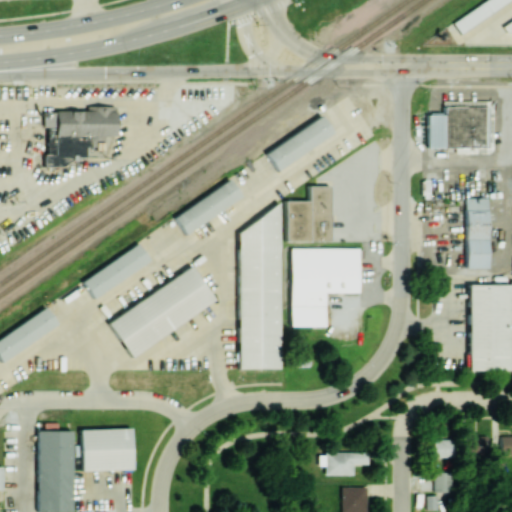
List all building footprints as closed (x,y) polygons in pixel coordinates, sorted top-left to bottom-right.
[(511,12),(498,21),(504,32),(511,28),(511,32),(511,12)] [(113,111),(41,110),(41,126),(44,126),(44,164),(76,164),(76,156),(86,156),(86,146),(94,146),(94,135),(112,135),(113,111)] [(263,152),(318,114),(330,131),(274,169),(263,152)] [(171,216),(213,187),(226,178),(238,194),(182,233),(171,216)] [(282,199),(282,240),(328,239),(328,184),(306,184),(306,199),(282,199)] [(463,196),(463,266),(485,266),(485,196),(463,196)] [(275,200),(275,367),(234,367),(234,231),(275,200)] [(78,280),(134,242),(145,259),(90,297),(78,280)] [(355,246),(287,246),(287,324),(322,325),(322,291),(355,291),(355,246)] [(104,321),(127,355),(211,298),(187,264),(104,321)] [(465,282),(506,283),(506,368),(465,368),(465,282)] [(0,334),(42,306),(53,323),(0,359),(0,334)] [(76,428),(128,427),(129,468),(77,469),(76,428)] [(35,429),(69,429),(69,511),(35,511),(35,429)] [(485,435),(465,436),(465,454),(485,454),(485,435)] [(511,435),(498,436),(498,454),(511,453),(511,435)] [(430,456),(451,457),(451,439),(431,439),(430,456)] [(323,474),(350,474),(350,464),(366,463),(366,452),(316,452),(316,465),(323,465),(323,474)] [(424,509),(436,509),(436,497),(450,497),(450,472),(432,472),(432,494),(425,494),(424,509)] [(364,511),(364,486),(339,486),(338,511),(364,511)]
